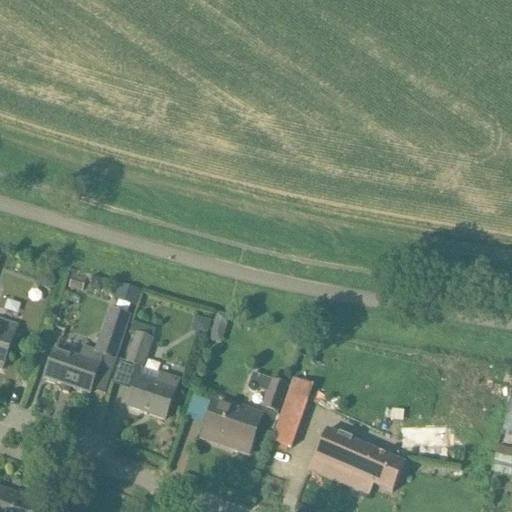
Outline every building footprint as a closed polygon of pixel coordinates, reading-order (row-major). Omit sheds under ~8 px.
[(54,278),(41,273),(38,281),(40,287),(49,290),(54,278)] [(140,294),(119,287),(116,295),(137,302),(140,294)] [(55,353),(45,381),(90,396),(98,371),(112,376),(116,364),(132,318),(110,311),(101,339),(99,338),(95,353),(85,349),(80,361),(55,353)] [(229,317),(217,314),(215,321),(227,324),(229,317)] [(17,327),(0,321),(0,370),(2,372),(17,327)] [(156,331),(134,324),(130,334),(135,336),(125,365),(143,371),(154,341),(152,341),(156,331)] [(271,430),(276,414),(286,387),(286,386),(253,375),(248,387),(248,388),(248,389),(249,391),(249,392),(251,393),(252,393),(253,394),(254,394),(256,394),(257,393),(258,392),(259,391),(267,394),(262,409),(263,410),(261,415),(242,408),(239,415),(214,406),(204,436),(205,436),(206,434),(233,444),(232,446),(250,452),(259,426),(271,430)] [(178,383),(160,377),(156,388),(138,382),(128,409),(164,422),(178,383)] [(511,390),(511,391),(511,396),(503,433),(511,435),(511,390)] [(278,426),(272,442),(291,449),(297,433),(278,426)] [(425,433),(422,454),(482,463),(486,430),(466,427),(465,440),(425,433)] [(405,465),(327,431),(309,472),(358,493),(363,482),(392,495),(405,465)] [(511,452),(497,449),(491,473),(511,477),(511,452)] [(8,495),(0,492),(0,511),(34,511),(37,505),(36,504),(35,507),(7,498),(8,495)]
